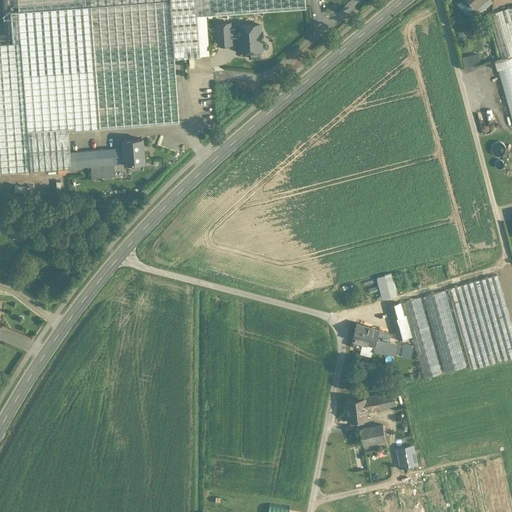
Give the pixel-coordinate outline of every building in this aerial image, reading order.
[(13,43),(21,43),(28,130),(69,127),(69,130),(179,122),(174,57),(201,55),(198,14),(196,0),(18,0),(19,11),(11,12),(13,43)] [(196,0),(198,14),(206,14),(296,7),(295,0),(196,0)] [(469,0),(475,7),(480,12),(492,2),(490,0),(469,0)] [(511,22),(508,8),(489,14),(502,59),(511,55),(511,22)] [(206,14),(198,14),(201,55),(209,54),(206,14)] [(241,38),(245,40),(246,47),(253,46),(253,54),(263,53),(262,45),(263,45),(263,37),(266,37),(265,28),(262,28),(261,20),(240,22),(240,24),(231,25),(232,38),(241,38)] [(233,44),(232,38),(231,25),(231,22),(218,23),(220,45),(233,44)] [(13,43),(0,44),(0,172),(31,171),(28,130),(21,43),(13,43)] [(472,55),(462,57),(465,67),(474,64),(472,55)] [(511,55),(502,59),(495,61),(497,69),(498,69),(511,119),(511,55)] [(72,168),(71,167),(70,152),(69,130),(69,127),(28,130),(31,171),(72,168)] [(142,139),(123,140),(124,147),(125,163),(144,161),(142,139)] [(124,147),(97,150),(98,165),(105,164),(114,164),(125,163),(124,147)] [(70,152),(71,167),(91,166),(98,165),(97,150),(70,152)] [(98,165),(91,166),(92,177),(106,176),(105,164),(98,165)] [(114,164),(105,164),(106,176),(115,176),(114,164)] [(374,276),(380,298),(396,294),(389,271),(374,276)] [(511,327),(497,276),(448,290),(471,368),(511,357),(511,327)] [(445,290),(423,297),(445,371),(466,365),(445,290)] [(420,297),(402,303),(405,315),(411,336),(423,378),(442,372),(420,297)] [(400,303),(389,307),(392,319),(403,315),(400,303)] [(403,315),(392,319),(398,340),(411,336),(405,315),(403,315)] [(372,328),(357,323),(352,338),(362,342),(359,351),(369,355),(371,350),(373,345),(378,330),(372,328)] [(390,334),(378,330),(373,345),(371,350),(396,354),(397,344),(387,342),(390,334)] [(412,345),(397,343),(397,344),(396,354),(404,356),(404,357),(410,358),(412,345)] [(393,391),(363,397),(365,411),(396,405),(393,391)] [(363,398),(345,400),(346,408),(347,408),(348,421),(366,419),(365,411),(363,397),(363,398)] [(381,424),(360,428),(363,445),(385,440),(381,424)] [(385,440),(363,445),(371,482),(384,480),(378,448),(386,446),(385,440)] [(413,443),(395,448),(400,467),(404,466),(404,468),(407,467),(407,465),(418,463),(413,443)] [(361,445),(347,448),(355,486),(369,483),(361,445)] [(511,511),(511,507),(502,457),(476,462),(486,511),(511,511)] [(482,511),(472,463),(447,468),(456,511),(482,511)] [(452,511),(444,469),(421,474),(429,511),(452,511)] [(423,511),(417,483),(400,487),(404,511),(423,511)] [(401,511),(397,487),(379,491),(383,511),(401,511)] [(379,511),(376,492),(349,497),(352,511),(379,511)] [(267,502),(265,511),(286,511),(288,507),(267,502)]
